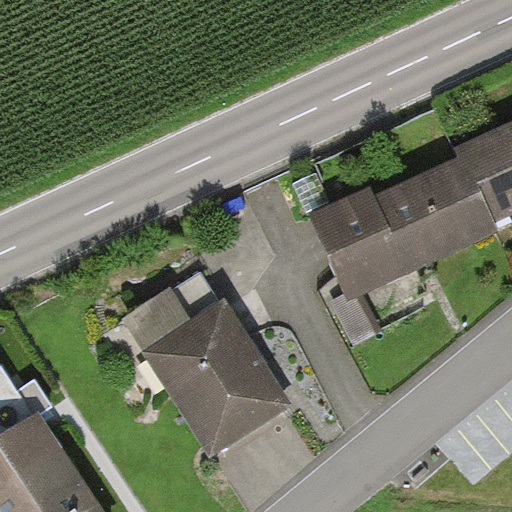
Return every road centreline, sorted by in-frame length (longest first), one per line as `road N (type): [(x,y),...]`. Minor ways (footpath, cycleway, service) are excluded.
road 1 (primary): [(511,19),(0,257)]
road 2 (unclassified): [(318,511),(511,350)]
